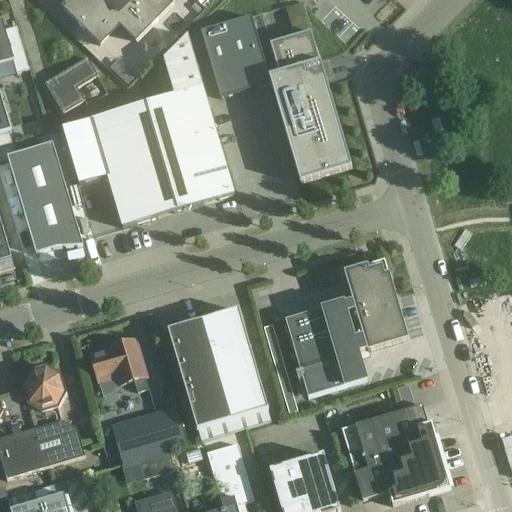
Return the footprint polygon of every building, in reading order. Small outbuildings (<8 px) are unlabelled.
[(73,0),(63,11),(99,47),(120,25),(138,43),(173,7),(165,0),(73,0)] [(300,185),(352,170),(321,64),(320,65),(311,34),(270,46),(279,77),(269,80),(251,19),(201,34),(221,101),(271,86),(300,185)] [(0,65),(14,62),(18,75),(29,72),(17,29),(5,32),(3,23),(0,23),(0,65)] [(147,106),(178,213),(234,197),(187,38),(164,62),(175,98),(147,106)] [(98,78),(87,61),(45,86),(63,116),(84,103),(77,92),(98,78)] [(0,93),(0,148),(13,145),(10,134),(12,133),(0,93)] [(91,122),(123,230),(178,213),(147,106),(91,122)] [(56,250),(83,249),(53,146),(7,159),(36,256),(56,250)] [(0,274),(15,270),(0,219),(0,274)] [(354,306),(345,308),(358,354),(368,351),(368,353),(407,342),(400,321),(402,320),(396,299),(394,300),(384,265),(346,276),(354,306)] [(358,354),(345,308),(344,305),(285,323),(308,401),(367,384),(358,354)] [(270,424),(267,412),(268,412),(239,312),(203,323),(236,434),(270,424)] [(201,444),(236,434),(203,323),(168,333),(197,433),(198,433),(201,444)] [(272,328),(264,330),(266,339),(275,336),(272,328)] [(275,336),(266,339),(268,345),(277,343),(275,336)] [(120,387),(134,383),(137,395),(149,391),(145,380),(146,380),(135,342),(109,350),(110,352),(91,358),(99,384),(118,379),(120,387)] [(277,343),(268,345),(270,352),(279,349),(277,343)] [(279,349),(270,352),(272,358),(280,356),(279,349)] [(280,356),(272,358),(274,365),(282,362),(280,356)] [(282,362),(274,365),(276,371),(284,369),(282,362)] [(22,388),(29,414),(35,433),(46,471),(67,465),(80,461),(85,460),(77,433),(62,425),(58,411),(67,396),(61,377),(46,369),(30,374),(22,388)] [(284,369),(276,371),(278,378),(286,375),(284,369)] [(286,375),(278,378),(280,384),(288,382),(286,375)] [(288,382),(280,384),(282,391),(290,388),(288,382)] [(290,388),(282,391),(283,397),(292,395),(290,388)] [(292,395),(283,397),(285,404),(293,402),(294,401),(292,395)] [(293,402),(285,404),(287,410),(296,408),(294,401),(293,402)] [(0,460),(7,483),(46,471),(35,433),(29,414),(19,417),(5,421),(0,406),(0,460)] [(296,408),(287,410),(289,417),(298,414),(296,408)] [(368,424),(389,496),(392,509),(451,492),(431,426),(428,427),(422,408),(368,424)] [(165,443),(157,414),(111,428),(119,456),(165,443)] [(362,503),(389,496),(368,424),(341,432),(362,503)] [(254,504),(237,447),(207,456),(223,511),(221,511),(242,511),(246,511),(245,507),(254,504)] [(175,473),(169,454),(138,463),(144,482),(175,473)] [(340,511),(324,457),(270,473),(281,511),(340,511)] [(12,500),(24,496),(21,486),(9,490),(12,500)] [(175,511),(171,495),(136,505),(138,511),(175,511)] [(13,511),(68,511),(64,497),(13,511)]
